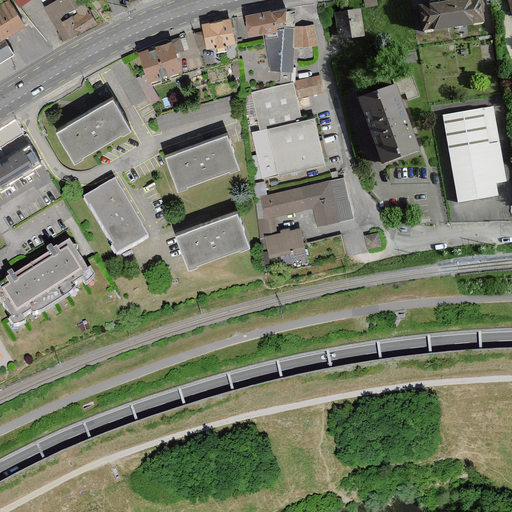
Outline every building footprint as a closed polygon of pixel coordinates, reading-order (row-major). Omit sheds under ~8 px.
[(35,0),(57,0),(58,1),(61,0),(16,0),(21,9),(35,0)] [(61,0),(58,1),(46,7),(64,42),(97,24),(85,3),(87,3),(84,0),(61,0)] [(377,0),(364,0),(365,10),(378,8),(377,0)] [(420,8),(424,34),(436,33),(435,32),(478,26),(478,29),(486,27),(482,0),(468,0),(456,2),(456,0),(443,0),(444,4),(420,8)] [(0,7),(0,81),(16,72),(0,45),(0,42),(26,27),(11,1),(0,7)] [(282,73),(281,86),(294,83),(295,47),(319,46),(315,27),(287,29),(286,9),(246,15),(249,35),(265,32),(272,73),(282,73)] [(362,12),(335,14),(336,27),(332,28),(332,39),(338,38),(338,41),(364,39),(362,12)] [(231,21),(204,26),(205,33),(197,35),(199,49),(207,47),(207,49),(218,48),(219,53),(227,52),(227,47),(236,45),(231,21)] [(174,42),(140,54),(151,83),(184,71),(177,53),(185,50),(181,38),(173,40),(174,42)] [(126,60),(113,68),(135,107),(148,99),(126,60)] [(398,87),(360,101),(385,166),(422,152),(403,101),(408,99),(409,103),(421,99),(412,74),(395,81),(398,87)] [(281,86),(252,93),(261,131),(253,133),(258,156),(250,158),(256,181),(264,179),(264,180),(326,166),(315,118),(303,121),(298,100),(324,94),(320,77),(294,83),(281,86)] [(113,100),(57,132),(75,163),(131,130),(113,100)] [(495,108),(444,117),(458,204),(499,197),(490,146),(501,144),(495,108)] [(229,136),(168,157),(179,189),(240,168),(229,136)] [(29,143),(0,160),(0,185),(40,162),(29,143)] [(330,182),(257,199),(259,220),(276,217),(314,210),(318,228),(354,220),(345,180),(330,183),(330,182)] [(117,184),(85,203),(118,260),(150,241),(117,184)] [(239,213),(177,236),(189,269),(251,247),(239,213)] [(276,217),(259,220),(264,258),(292,253),(295,267),(308,265),(302,232),(278,236),(276,217)] [(380,234),(366,236),(368,250),(382,248),(380,234)] [(69,242),(0,285),(0,300),(15,324),(91,276),(69,242)]
